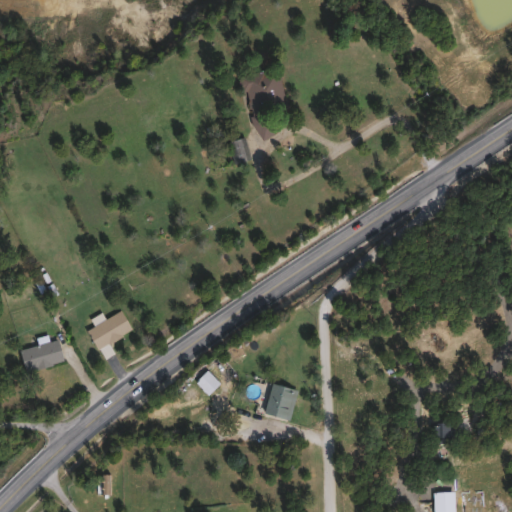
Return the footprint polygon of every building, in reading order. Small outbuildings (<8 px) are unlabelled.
[(263,105),(271,133),(255,137),(239,77),(272,67),(282,100),(263,105)] [(129,328),(95,349),(83,331),(93,325),(89,318),(97,313),(102,319),(118,309),(129,328)] [(17,346),(57,340),(60,362),(20,369),(17,346)] [(191,379),(203,368),(218,382),(206,394),(191,379)] [(295,389),(288,419),(260,413),(267,382),(295,389)] [(464,420),(464,433),(455,433),(455,442),(434,442),(434,420),(464,420)] [(104,494),(94,494),(94,473),(104,473),(104,494)] [(451,490),(451,511),(431,511),(431,490),(451,490)]
